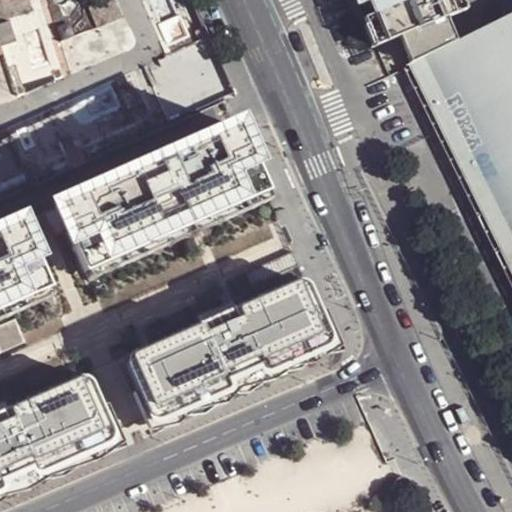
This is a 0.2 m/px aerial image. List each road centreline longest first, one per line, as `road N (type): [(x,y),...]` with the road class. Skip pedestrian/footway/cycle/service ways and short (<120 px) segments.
road 1 (tertiary): [(401,359),(245,0)]
road 2 (unclassified): [(49,511),(401,359)]
road 3 (tertiary): [(480,511),(401,359)]
